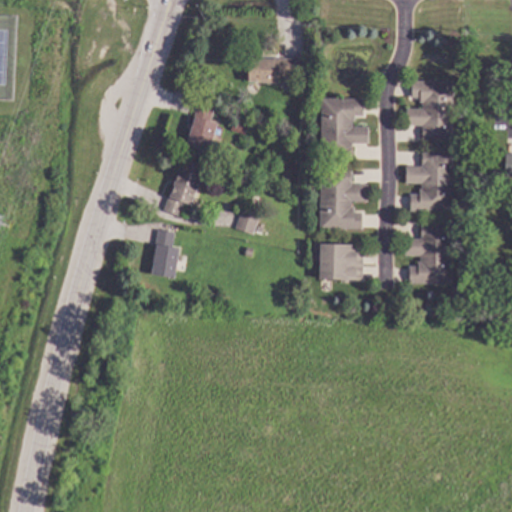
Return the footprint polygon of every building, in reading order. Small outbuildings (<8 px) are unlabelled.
[(280,58),(297,58),(296,76),(280,75),(280,83),(250,82),(251,58),(280,59),(280,58)] [(455,139),(423,139),(423,126),(408,126),(408,109),(424,109),(424,101),(421,101),(421,97),(412,97),(413,81),(455,81),(455,139)] [(365,115),(357,115),(357,121),(354,121),(354,127),(370,127),(370,143),(353,143),(353,157),(322,157),(323,99),(365,99),(365,115)] [(217,106),(212,120),(220,123),(211,153),(188,146),(191,134),(190,134),(200,101),(217,106)] [(251,126),(247,135),(232,130),(236,120),(251,126)] [(511,152),(503,152),(503,178),(511,177),(511,152)] [(454,211),(411,211),(411,194),(420,194),(420,189),(423,189),(423,183),(407,183),(407,167),(423,167),(423,153),(454,153),(454,211)] [(203,176),(194,205),(186,203),(182,216),(165,211),(176,179),(177,179),(181,168),(203,176)] [(353,171),(353,185),(369,185),(368,202),(352,201),(352,207),(355,207),(355,212),(363,213),(363,229),(320,228),(322,170),(353,171)] [(261,217),(255,235),(237,229),(243,211),(261,217)] [(453,284),(412,285),(412,268),(420,268),(420,262),(422,262),(422,254),(407,254),(407,239),(423,239),(423,225),(453,225),(453,284)] [(176,232),(174,247),(181,248),(176,278),(151,274),(159,229),(176,232)] [(354,249),(364,249),(364,280),(321,280),(321,243),(354,244),(354,249)] [(255,249),(253,256),(247,255),(248,248),(255,249)]
